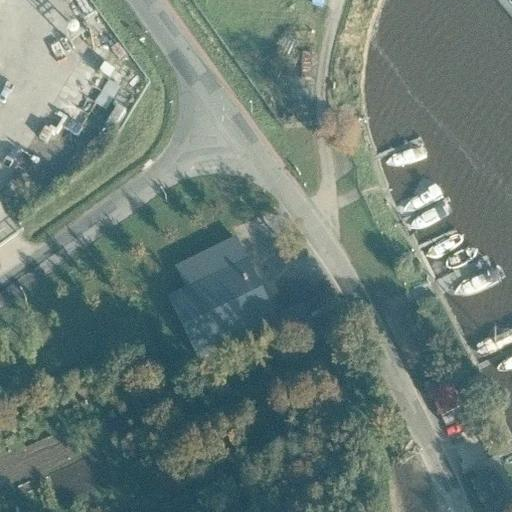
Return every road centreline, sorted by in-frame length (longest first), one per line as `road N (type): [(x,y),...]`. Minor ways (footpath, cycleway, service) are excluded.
road 1 (unclassified): [(190,71),(337,268),(459,511)]
road 2 (unclassified): [(190,71),(203,107),(180,159),(0,294)]
